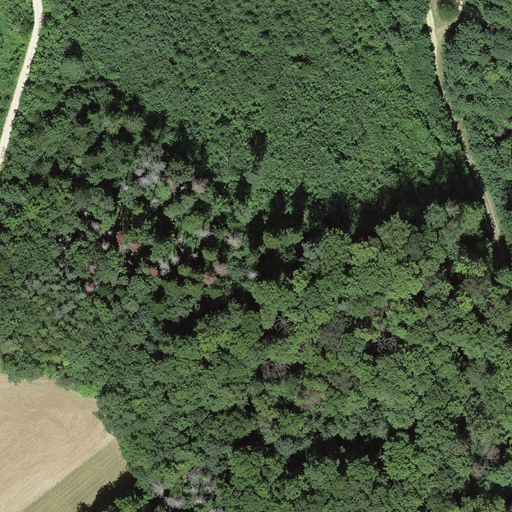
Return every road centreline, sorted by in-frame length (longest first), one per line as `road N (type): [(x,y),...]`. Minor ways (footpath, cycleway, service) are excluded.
road 1 (track): [(511,317),(489,211),(434,75),(423,0)]
road 2 (track): [(506,282),(363,0)]
road 3 (track): [(35,0),(32,49),(0,152)]
